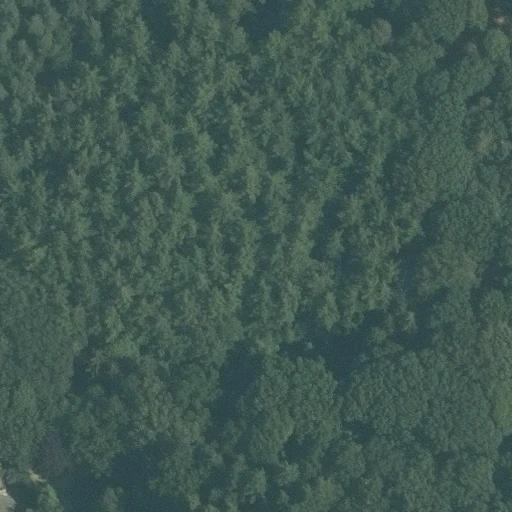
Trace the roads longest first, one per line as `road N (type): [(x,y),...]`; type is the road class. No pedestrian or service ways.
road 1 (track): [(511,420),(226,447)]
road 2 (unclassified): [(226,447),(0,455)]
road 3 (residential): [(358,511),(226,447)]
